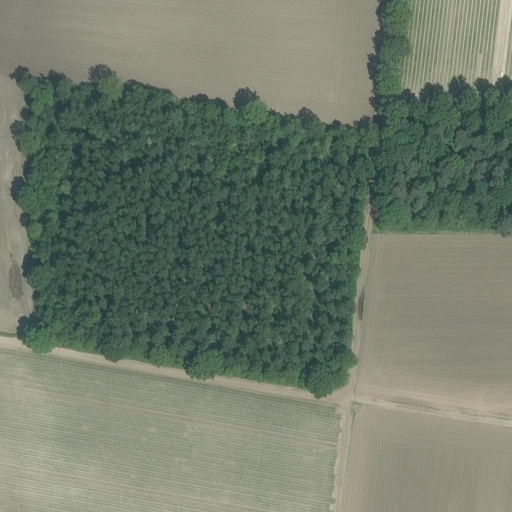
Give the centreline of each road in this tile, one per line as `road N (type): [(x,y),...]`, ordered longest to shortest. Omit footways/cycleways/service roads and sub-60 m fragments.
road 1 (track): [(395,0),(350,395)]
road 2 (track): [(350,395),(0,339)]
road 3 (track): [(511,420),(350,395)]
